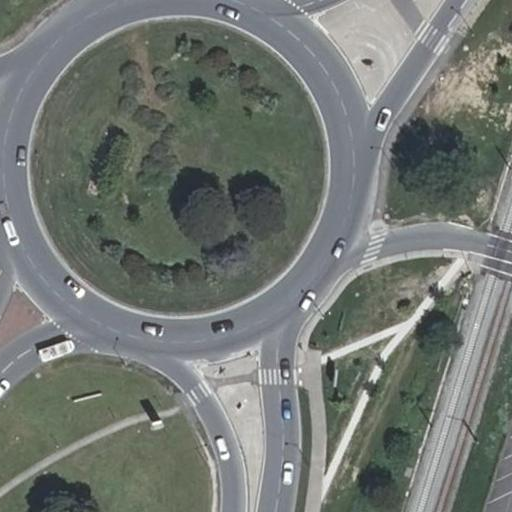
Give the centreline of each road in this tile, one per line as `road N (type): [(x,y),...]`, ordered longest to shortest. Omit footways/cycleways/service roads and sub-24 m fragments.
road 1 (secondary): [(3,165),(6,201),(37,271),(99,323),(157,341)]
road 2 (secondary): [(275,511),(285,465),(280,312)]
road 3 (secondary): [(157,341),(215,413),(230,456),(233,511)]
road 4 (secondary): [(358,155),(461,0)]
road 5 (residential): [(330,261),(441,238),(511,253)]
road 6 (secondary): [(358,155),(330,70),(301,35),(264,9)]
road 7 (secondary): [(157,341),(200,342),(280,312)]
